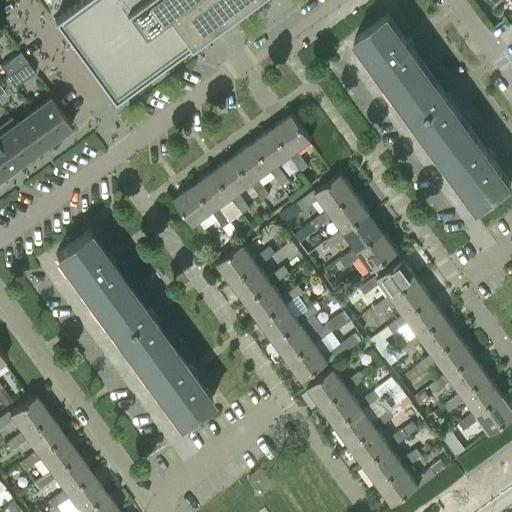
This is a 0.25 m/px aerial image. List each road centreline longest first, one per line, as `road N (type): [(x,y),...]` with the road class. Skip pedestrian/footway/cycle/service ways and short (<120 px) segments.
road 1 (residential): [(330,0),(0,240)]
road 2 (residential): [(0,296),(147,501)]
road 3 (residential): [(147,501),(285,398)]
